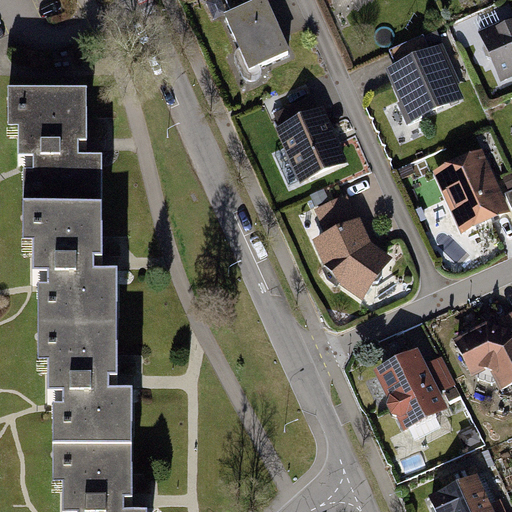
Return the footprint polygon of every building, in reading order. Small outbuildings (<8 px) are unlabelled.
[(255,0),(237,0),(210,15),(243,76),(284,53),(255,0)] [(511,18),(475,35),(499,88),(511,82),(511,18)] [(441,47),(381,73),(405,126),(464,101),(441,47)] [(38,182),(38,218),(118,218),(118,168),(93,168),(93,152),(104,152),(104,99),(25,100),(26,138),(35,138),(35,167),(51,167),(51,182),(38,182)] [(320,109),(272,129),(293,180),(341,161),(320,109)] [(482,149),(431,171),(460,238),(510,216),(482,149)] [(376,228),(345,187),(305,217),(341,266),(359,289),(399,259),(376,228)] [(63,301),(63,337),(142,336),(142,284),(117,282),(115,267),(124,268),(123,217),(118,218),(38,218),(40,254),(57,253),(58,284),(72,282),(73,300),(63,301)] [(511,323),(509,318),(453,345),(470,380),(488,371),(499,393),(511,386),(511,323)] [(63,337),(56,337),(54,373),(70,373),(71,406),(86,404),(86,418),(67,418),(67,456),(152,455),(155,403),(128,403),(128,390),(142,389),(142,336),(63,337)] [(417,355),(375,377),(404,435),(447,413),(417,355)] [(152,511),(152,455),(67,456),(67,491),(77,490),(77,511),(152,511)] [(492,511),(477,478),(427,499),(432,511),(492,511)]
